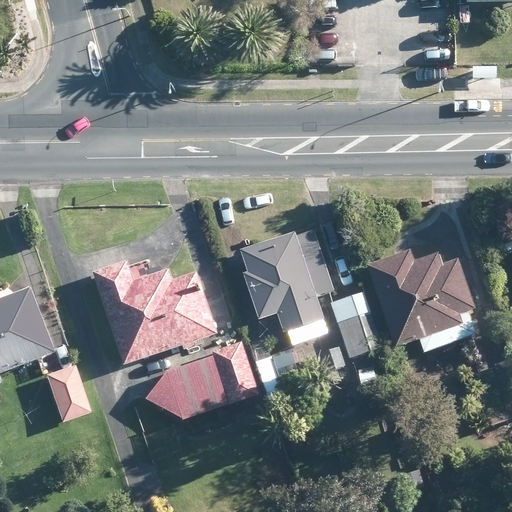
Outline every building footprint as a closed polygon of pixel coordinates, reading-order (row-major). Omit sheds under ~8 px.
[(317,299),(328,295),(334,293),(313,231),(296,237),(295,233),(239,252),(247,274),(242,275),(258,321),(277,315),(284,335),(287,334),(292,348),(301,345),(317,340),(329,335),(317,299)] [(475,311),(457,261),(441,266),(437,254),(414,263),(410,252),(394,257),(366,267),(370,275),(389,332),(395,350),(419,341),(424,355),(466,340),(472,338),(477,337),(469,313),(475,311)] [(168,270),(163,272),(134,282),(127,261),(93,273),(95,278),(123,360),(125,366),(183,347),(184,351),(197,346),(195,343),(218,335),(197,274),(195,274),(172,282),(168,270)] [(0,375),(40,360),(56,354),(30,287),(0,298),(0,375)] [(382,350),(377,335),(364,294),(331,304),(349,360),(354,359),(369,354),(382,350)] [(185,421),(264,396),(246,341),(239,343),(166,368),(148,396),(146,399),(147,402),(185,421)] [(329,372),(344,367),(339,353),(324,359),(329,372)] [(287,405),(281,387),(272,359),(256,364),(271,410),(287,405)] [(478,375),(475,376),(494,428),(511,421),(511,359),(495,365),(496,369),(484,373),(478,375)] [(47,376),(63,424),(93,414),(76,365),(71,368),(47,376)] [(358,371),(362,389),(377,386),(372,368),(358,371)] [(423,386),(431,387),(435,380),(432,373),(423,373),(419,379),(423,386)] [(402,477),(408,492),(425,486),(419,471),(402,477)]
